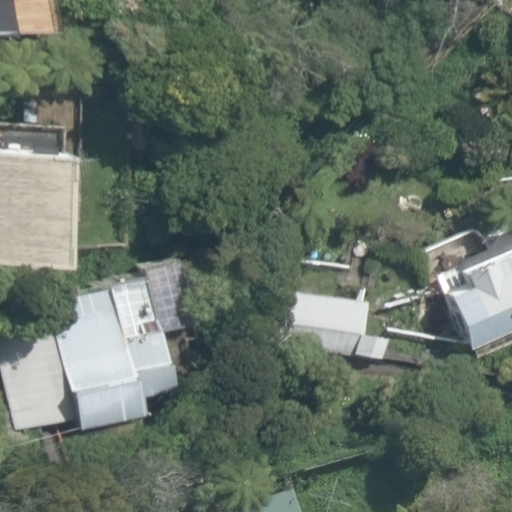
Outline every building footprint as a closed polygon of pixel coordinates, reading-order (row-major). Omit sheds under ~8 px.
[(0,0),(0,24),(29,23),(39,13),(37,0),(0,0)] [(0,263),(55,265),(57,149),(0,147),(0,263)] [(436,288),(461,347),(511,325),(511,220),(472,238),(477,250),(448,263),(455,280),(436,288)] [(0,301),(0,381),(13,430),(67,417),(67,420),(129,406),(126,393),(167,383),(155,334),(185,327),(165,258),(0,301)] [(278,341),(348,352),(381,357),(385,337),(361,332),(365,302),(278,286),(278,341)] [(269,511),(266,501),(232,511),(269,511)]
